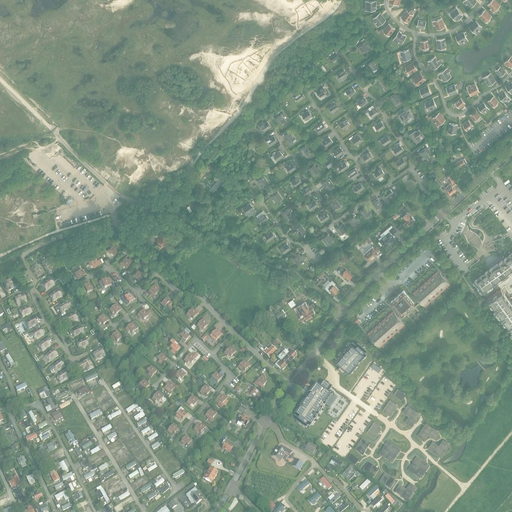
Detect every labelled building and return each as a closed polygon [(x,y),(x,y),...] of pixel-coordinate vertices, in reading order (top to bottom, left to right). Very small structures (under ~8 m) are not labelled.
[(490,10),(493,12),(500,5),(494,0),(492,0),(488,5),(491,8),(490,10)] [(376,1),(375,2),(375,1),(365,2),(365,7),(367,7),(367,10),(375,10),(375,4),(376,4),(376,1)] [(459,17),(460,18),(462,16),(461,15),(462,15),(455,7),(451,11),(452,12),(450,14),(455,20),(459,17)] [(479,16),(485,22),(491,16),(485,10),(479,16)] [(401,17),(407,22),(413,15),(406,11),(401,17)] [(374,18),(379,25),(385,20),(380,13),(374,18)] [(434,21),(437,29),(444,27),(441,18),(434,21)] [(417,27),(423,29),(426,22),(419,20),(417,27)] [(469,27),(475,33),(481,27),(475,21),(469,27)] [(383,31),(389,36),(395,29),(388,24),(383,31)] [(401,33),(399,31),(399,32),(398,32),(393,40),(398,43),(399,41),(401,43),(406,36),(401,33)] [(465,36),(467,35),(465,32),(463,33),(463,32),(455,36),(459,43),(467,39),(465,36)] [(436,40),(438,48),(446,47),(444,39),(436,40)] [(367,44),(365,41),(357,47),(362,53),(370,48),(367,44)] [(408,50),(400,52),(403,60),(410,58),(408,50)] [(329,57),(333,62),(339,58),(335,52),(329,57)] [(428,62),(433,69),(439,65),(435,57),(428,62)] [(368,64),(372,71),(378,67),(373,60),(368,64)] [(405,67),(409,74),(417,69),(413,63),(405,67)] [(495,71),(500,76),(505,72),(501,66),(495,71)] [(337,74),(341,80),(347,75),(343,69),(337,74)] [(439,74),(444,81),(450,77),(446,69),(439,74)] [(413,79),(418,85),(425,80),(420,73),(413,79)] [(483,78),(488,85),(495,81),(490,73),(483,78)] [(378,81),(382,88),(388,84),(384,77),(378,81)] [(446,88),(449,95),(457,92),(454,84),(446,88)] [(467,88),(471,96),(479,92),(475,84),(467,88)] [(419,89),(423,97),(431,93),(427,86),(419,89)] [(316,92),(320,97),(326,93),(322,87),(316,92)] [(345,91),(349,97),(356,92),(352,87),(345,91)] [(498,96),(503,101),(508,97),(504,91),(498,96)] [(298,102),(304,97),(300,92),(296,94),(295,93),(292,95),(298,102)] [(390,98),(394,104),(400,100),(395,94),(390,98)] [(357,101),(361,107),(367,102),(363,97),(357,101)] [(488,101),(492,107),(498,102),(493,97),(488,101)] [(455,102),(459,108),(465,103),(460,98),(455,102)] [(425,103),(428,110),(436,107),(433,99),(425,103)] [(328,107),(332,113),(339,108),(333,100),(330,102),(332,105),(328,107)] [(478,107),(482,112),(488,108),(483,102),(478,107)] [(368,112),(372,117),(378,113),(374,107),(368,112)] [(305,120),(312,116),(307,110),(304,113),(303,111),(300,113),(305,120)] [(404,122),(409,118),(409,117),(411,115),(409,112),(408,112),(407,110),(399,115),(404,122)] [(470,115),(474,121),(480,116),(475,111),(470,115)] [(275,118),(279,125),(285,120),(283,117),(284,116),(282,113),(275,118)] [(433,118),(439,125),(445,119),(439,113),(433,118)] [(339,124),(343,130),(349,125),(346,119),(339,124)] [(463,125),(467,130),(473,126),(468,120),(463,125)] [(264,131),(271,127),(267,121),(263,123),(262,121),(259,123),(264,131)] [(374,126),(378,131),(385,127),(381,121),(374,126)] [(315,127),(320,133),(326,128),(322,123),(315,127)] [(448,132),(456,133),(457,125),(449,123),(448,132)] [(419,137),(422,134),(419,130),(416,132),(415,131),(409,135),(414,142),(420,138),(419,137)] [(286,141),(288,143),(295,138),(290,131),(284,136),(287,140),(286,141)] [(267,140),(271,146),(277,141),(273,135),(267,140)] [(351,140),(355,145),(362,141),(358,135),(351,140)] [(380,140),(384,146),(390,141),(387,136),(380,140)] [(321,141),(326,147),(332,142),(328,137),(321,141)] [(393,150),(397,155),(403,151),(399,145),(393,150)] [(299,150),(304,156),(310,152),(305,146),(299,150)] [(333,151),(337,157),(343,153),(339,147),(333,151)] [(418,153),(423,160),(429,156),(427,153),(430,151),(427,147),(418,153)] [(277,161),(283,156),(279,151),(276,153),(274,151),(271,154),(277,161)] [(362,157),(366,162),(373,158),(369,152),(362,157)] [(396,162),(400,168),(406,163),(402,158),(396,162)] [(452,164),(455,169),(466,163),(464,158),(452,164)] [(338,166),(342,172),(348,167),(344,161),(338,166)] [(290,173),(296,168),(292,162),(289,165),(287,163),(284,165),(290,173)] [(210,167),(209,168),(205,164),(198,172),(196,170),(191,176),(192,178),(188,182),(193,186),(197,182),(203,175),(203,174),(206,171),(207,172),(211,168),(210,167)] [(308,168),(312,175),(318,171),(313,164),(308,168)] [(374,173),(378,178),(384,174),(379,166),(376,168),(377,170),(374,173)] [(348,173),(352,179),(359,174),(355,169),(348,173)] [(445,189),(450,195),(456,190),(453,187),(456,184),(453,181),(454,180),(451,174),(447,177),(450,183),(446,187),(447,188),(445,189)] [(257,179),(262,186),(268,182),(263,175),(257,179)] [(291,181),(294,186),(301,182),(297,176),(291,181)] [(434,180),(440,187),(442,185),(436,178),(434,180)] [(323,183),(328,190),(333,186),(329,179),(323,183)] [(353,187),(357,193),(364,188),(360,183),(353,187)] [(302,190),(306,196),(312,191),(307,184),(304,186),(305,187),(302,190)] [(383,193),(386,197),(392,193),(390,189),(383,193)] [(271,196),(276,202),(282,198),(277,192),(271,196)] [(331,202),(336,208),(342,204),(337,198),(331,202)] [(372,202),(376,209),(382,205),(377,198),(372,202)] [(307,204),(311,210),(318,205),(314,200),(307,204)] [(401,202),(395,207),(397,211),(404,206),(401,202)] [(243,208),(247,214),(254,209),(249,203),(243,208)] [(359,211),(364,218),(370,214),(365,207),(359,211)] [(281,213),(286,219),(292,215),(287,209),(281,213)] [(256,216),(261,224),(268,219),(262,211),(256,216)] [(318,217),(322,222),(329,218),(325,212),(318,217)] [(410,215),(408,212),(402,217),(405,219),(409,225),(415,220),(410,215)] [(358,218),(355,219),(353,216),(347,220),(352,226),(360,221),(358,218)] [(297,232),(299,235),(305,231),(300,224),(292,230),(295,233),(297,232)] [(342,238),(345,235),(343,233),(345,231),(341,225),(335,229),(340,235),(342,238)] [(383,237),(379,240),(379,241),(378,242),(381,246),(382,244),(385,247),(395,238),(391,235),(392,234),(397,231),(393,226),(393,227),(391,225),(380,235),(383,237)] [(264,235),(269,241),(275,237),(271,231),(264,235)] [(332,236),(330,238),(327,234),(322,238),(326,245),(334,239),(332,236)] [(157,244),(160,248),(167,241),(161,235),(156,239),(159,242),(157,244)] [(358,244),(361,247),(367,241),(364,238),(358,244)] [(280,248),(284,254),(290,249),(286,243),(280,248)] [(116,245),(116,246),(113,244),(107,250),(110,253),(112,252),(114,254),(119,248),(116,245)] [(367,254),(371,259),(378,253),(373,249),(367,254)] [(482,275),(479,277),(480,278),(478,279),(478,278),(474,282),(477,286),(477,287),(478,288),(479,288),(482,293),(485,298),(486,299),(490,303),(493,307),(493,308),(496,311),(501,317),(500,317),(503,321),(503,320),(507,325),(506,325),(509,330),(510,329),(511,332),(511,253),(509,255),(509,256),(508,257),(507,256),(503,260),(503,261),(499,263),(498,263),(498,264),(497,264),(494,266),(493,267),(492,267),(493,268),(489,271),(488,271),(484,274),(483,275),(482,275)] [(293,258),(297,265),(303,261),(298,254),(293,258)] [(130,257),(128,259),(126,256),(119,262),(123,266),(124,264),(126,266),(132,260),(130,257)] [(96,257),(88,260),(90,265),(91,267),(93,266),(99,264),(100,263),(99,259),(97,260),(96,257)] [(53,263),(51,264),(48,258),(42,262),(44,265),(43,265),(45,268),(46,267),(47,270),(54,266),(53,263)] [(329,267),(333,272),(335,270),(334,268),(338,265),(340,263),(337,260),(329,267)] [(41,269),(40,270),(36,264),(31,267),(36,275),(43,271),(41,269)] [(83,270),(81,271),(80,268),(72,272),(74,276),(76,275),(78,278),(85,274),(83,270)] [(345,270),(344,271),(341,268),(337,271),(347,281),(352,276),(345,270)] [(142,271),(141,272),(138,269),(132,275),(135,279),(137,277),(139,279),(144,274),(142,271)] [(29,282),(32,280),(26,270),(21,273),(22,276),(22,277),(23,279),(24,279),(25,281),(28,280),(29,282)] [(412,293),(424,307),(450,284),(438,271),(412,293)] [(110,281),(108,282),(106,279),(99,282),(101,286),(103,285),(104,288),(111,285),(110,281)] [(280,284),(284,288),(289,284),(284,279),(280,284)] [(14,284),(13,285),(9,280),(4,283),(6,286),(5,287),(6,289),(7,289),(9,291),(16,287),(14,284)] [(46,291),(53,285),(49,280),(44,284),(43,282),(41,284),(46,291)] [(331,292),(334,295),(339,290),(334,285),(335,284),(332,281),(325,288),(330,293),(331,292)] [(86,290),(87,293),(92,290),(89,283),(81,287),(83,291),(86,290)] [(158,287),(157,288),(154,286),(144,296),(146,298),(146,297),(148,298),(151,295),(154,298),(156,295),(160,290),(158,287)] [(50,296),(53,301),(61,296),(57,289),(54,291),(55,292),(50,296)] [(409,306),(414,302),(403,290),(399,294),(395,297),(391,301),(401,313),(406,310),(410,307),(409,306)] [(127,301),(129,303),(134,299),(129,293),(122,299),(125,303),(127,301)] [(15,298),(18,306),(20,305),(20,303),(26,301),(24,295),(15,298)] [(167,309),(169,311),(173,308),(171,306),(172,304),(167,298),(161,304),(164,308),(162,310),(163,310),(162,310),(163,312),(164,311),(166,310),(167,309)] [(308,304),(307,304),(305,302),(296,308),(300,314),(299,315),(304,322),(316,314),(312,308),(315,307),(313,303),(310,306),(308,304)] [(61,313),(69,308),(66,303),(58,308),(57,306),(55,308),(57,312),(59,310),(61,313)] [(120,306),(118,307),(116,304),(110,310),(113,313),(112,314),(114,316),(115,316),(116,315),(116,314),(122,309),(120,306)] [(22,317),(31,313),(28,307),(22,310),(22,308),(19,309),(22,317)] [(191,316),(193,318),(197,314),(192,309),(186,315),(189,318),(191,316)] [(149,310),(146,312),(144,310),(137,315),(140,319),(142,317),(144,320),(148,316),(148,315),(151,313),(149,310)] [(275,316),(278,321),(285,316),(282,311),(275,316)] [(367,334),(379,347),(404,325),(392,311),(367,334)] [(68,324),(77,320),(74,314),(66,318),(65,317),(62,318),(65,323),(67,321),(68,324)] [(26,323),(29,328),(37,324),(36,321),(38,320),(36,315),(33,317),(34,318),(26,323)] [(101,323),(103,325),(108,321),(103,315),(96,320),(99,324),(101,323)] [(353,326),(354,328),(361,322),(360,320),(356,315),(348,322),(353,327),(353,326)] [(202,327),(204,329),(208,325),(203,319),(197,325),(200,329),(202,327)] [(130,331),(132,333),(137,329),(132,323),(125,329),(128,333),(130,331)] [(12,330),(9,324),(2,327),(1,328),(2,331),(7,328),(9,332),(12,330)] [(74,337),(83,333),(80,327),(72,331),(71,330),(68,331),(70,335),(73,334),(74,337)] [(35,339),(43,334),(40,329),(32,334),(31,332),(28,334),(31,338),(33,336),(35,339)] [(181,340),(184,343),(190,336),(188,335),(190,332),(186,329),(180,336),(182,338),(181,340)] [(216,341),(222,334),(217,329),(209,336),(213,339),(213,338),(216,341)] [(115,339),(117,342),(122,338),(117,332),(110,337),(113,341),(115,339)] [(38,345),(42,351),(50,345),(48,342),(50,341),(47,337),(45,339),(46,340),(38,345)] [(82,348),(83,349),(85,348),(85,347),(88,346),(85,338),(82,339),(83,341),(76,343),(79,349),(82,348)] [(172,339),(170,342),(173,345),(170,348),(172,350),(170,352),(174,355),(180,348),(177,346),(178,345),(172,339)] [(355,345),(352,342),(346,349),(347,350),(345,352),(344,352),(335,361),(338,364),(336,367),(344,373),(346,371),(349,374),(357,364),(356,363),(359,360),(360,361),(366,354),(364,353),(366,350),(357,343),(355,345)] [(269,358),(276,350),(272,346),(268,350),(266,348),(263,352),(269,358)] [(232,347),(231,348),(230,347),(224,353),(227,356),(229,355),(231,357),(237,351),(232,347)] [(99,358),(99,359),(102,357),(101,356),(104,355),(100,348),(97,349),(98,351),(92,354),(96,360),(99,358)] [(45,356),(49,361),(52,359),(52,360),(54,358),(57,355),(53,350),(45,356)] [(287,354),(292,360),(296,355),(291,350),(288,353),(285,350),(283,352),(286,355),(287,354)] [(286,366),(292,360),(287,354),(286,355),(283,352),(277,358),(280,361),(286,366)] [(157,362),(161,366),(167,359),(161,354),(157,359),(159,361),(157,362)] [(189,362),(191,364),(195,359),(189,354),(183,361),(187,364),(189,362)] [(90,362),(89,362),(88,360),(82,363),(79,365),(78,363),(75,365),(78,372),(82,370),(83,373),(87,371),(93,368),(91,365),(92,364),(90,362)] [(54,369),(56,372),(64,366),(60,361),(52,367),(51,365),(49,367),(52,371),(54,369)] [(242,369),(245,371),(249,367),(244,361),(237,367),(241,371),(242,369)] [(282,370),(286,366),(280,361),(275,366),(278,369),(279,368),(282,370)] [(147,375),(151,378),(156,371),(151,366),(147,371),(149,373),(147,375)] [(183,370),(182,371),(180,369),(174,376),(178,379),(180,377),(182,379),(187,373),(183,370)] [(57,377),(60,382),(68,377),(67,374),(68,373),(67,371),(57,377)] [(220,373),(218,375),(216,373),(210,379),(214,382),(215,381),(217,383),(223,376),(220,373)] [(257,386),(261,389),(267,381),(264,379),(265,378),(261,376),(256,382),(258,384),(257,386)] [(139,389),(143,392),(148,385),(146,383),(147,382),(144,379),(139,385),(141,387),(139,389)] [(18,386),(21,393),(28,389),(23,381),(20,382),(21,385),(18,386)] [(320,386),(316,384),(309,394),(310,395),(308,398),(307,398),(302,405),(302,404),(299,408),(295,415),(298,418),(296,420),(306,427),(308,424),(310,426),(314,419),(315,419),(318,415),(317,415),(322,408),(321,407),(323,404),(325,405),(325,404),(330,408),(336,399),(331,396),(332,395),(328,392),(331,387),(324,381),(320,386)] [(173,383),(172,384),(170,382),(164,389),(170,393),(176,386),(173,383)] [(85,386),(77,391),(79,395),(81,394),(82,396),(86,394),(87,395),(89,393),(85,386)] [(205,394),(207,395),(211,391),(205,386),(199,393),(203,396),(205,394)] [(249,395),(255,400),(258,397),(257,396),(259,393),(252,388),(249,391),(251,393),(249,395)] [(398,389),(394,394),(400,398),(403,393),(398,389)] [(156,400),(158,402),(164,396),(158,391),(151,399),(155,402),(156,400)] [(55,399),(57,403),(69,397),(66,393),(55,399)] [(224,395),(223,397),(220,394),(214,401),(218,404),(220,402),(224,406),(228,401),(226,399),(227,397),(224,395)] [(195,398),(195,399),(192,396),(186,403),(190,406),(191,404),(194,406),(199,400),(195,398)] [(56,409),(55,408),(57,407),(57,406),(54,407),(50,398),(46,400),(49,406),(45,408),(47,412),(52,410),(56,409)] [(390,401),(386,405),(392,409),(396,405),(390,401)] [(237,411),(243,414),(246,409),(241,405),(237,411)] [(386,405),(383,410),(389,414),(392,409),(386,405)] [(27,417),(22,406),(18,408),(23,419),(27,417)] [(414,410),(409,407),(405,413),(410,416),(413,411),(414,410)] [(141,413),(134,418),(135,420),(139,418),(139,419),(145,416),(142,412),(143,412),(144,411),(143,409),(139,411),(141,413)] [(181,417),(183,419),(187,414),(181,409),(175,416),(179,419),(181,417)] [(214,411),(213,412),(210,410),(205,416),(208,419),(210,417),(212,419),(217,413),(214,411)] [(58,411),(51,415),(55,422),(62,418),(58,411)] [(419,416),(413,411),(410,416),(414,420),(415,421),(419,416)] [(28,416),(33,424),(40,419),(37,414),(33,415),(32,413),(28,416)] [(241,416),(239,415),(237,419),(239,420),(238,422),(236,424),(241,427),(242,424),(245,426),(249,420),(241,416)] [(414,420),(410,416),(405,422),(410,425),(414,420)] [(22,424),(25,429),(26,430),(28,429),(28,428),(31,427),(32,429),(33,428),(32,427),(33,427),(31,423),(30,424),(28,421),(22,424)] [(374,422),(370,427),(376,431),(380,426),(374,422)] [(198,431),(201,433),(205,428),(199,423),(193,430),(197,433),(198,431)] [(172,432),(174,434),(178,429),(172,424),(167,431),(171,434),(172,432)] [(101,430),(103,433),(111,428),(110,425),(101,430)] [(432,428),(427,425),(423,430),(428,434),(431,429),(432,428)] [(370,427),(367,432),(373,436),(376,431),(370,427)] [(425,438),(428,434),(423,430),(422,429),(419,434),(425,438)] [(431,429),(428,434),(434,438),(437,433),(431,429)] [(41,434),(38,436),(41,441),(42,440),(43,441),(50,437),(47,432),(42,435),(41,434)] [(65,435),(69,442),(71,441),(72,443),(76,441),(75,438),(74,438),(70,432),(65,435)] [(76,439),(79,443),(89,436),(87,432),(76,439)] [(14,442),(6,436),(4,438),(7,441),(6,442),(8,444),(9,443),(12,445),(14,442)] [(185,443),(188,446),(192,441),(186,436),(180,442),(184,445),(185,443)] [(362,440),(358,444),(364,449),(368,444),(362,440)] [(225,443),(223,441),(221,444),(223,446),(222,448),(229,453),(233,447),(225,443)] [(312,451),(316,444),(311,441),(308,444),(307,443),(306,445),(306,446),(307,446),(306,447),(312,451)] [(82,447),(84,450),(92,445),(90,442),(82,447)] [(435,451),(439,446),(433,442),(429,447),(435,451)] [(448,446),(442,442),(439,446),(443,450),(444,451),(448,446)] [(46,445),(50,452),(55,450),(52,443),(46,445)] [(358,444),(355,449),(361,453),(364,449),(358,444)] [(394,448),(394,447),(389,444),(385,449),(390,453),(394,448)] [(47,456),(42,446),(38,448),(39,450),(38,451),(42,458),(46,456),(47,456)] [(290,455),(292,452),(282,446),(280,449),(278,448),(273,456),(281,461),(285,455),(284,454),(285,452),(290,455)] [(443,450),(439,446),(435,451),(434,452),(439,455),(443,450)] [(394,448),(390,453),(395,456),(394,457),(396,457),(399,452),(394,448)] [(387,458),(390,453),(385,449),(384,449),(381,453),(386,457),(387,458)] [(395,456),(390,453),(387,458),(386,457),(386,459),(390,462),(394,457),(395,456)] [(347,460),(353,464),(357,459),(351,455),(347,460)] [(24,457),(17,460),(19,465),(20,465),(22,468),(26,466),(24,462),(25,461),(24,457)] [(331,461),(341,467),(343,463),(333,457),(331,461)] [(292,466),(299,470),(303,464),(296,459),(292,466)] [(423,464),(423,463),(418,459),(414,465),(419,469),(422,464),(423,464)] [(86,460),(83,462),(80,463),(84,470),(88,467),(90,472),(93,471),(90,466),(86,460)] [(99,470),(100,472),(109,466),(107,464),(99,470)] [(415,473),(419,469),(414,465),(413,464),(410,469),(415,473)] [(422,464),(419,469),(424,472),(423,472),(425,473),(428,468),(423,464),(422,464)] [(363,471),(368,474),(372,468),(367,465),(363,471)] [(202,478),(211,483),(217,472),(210,468),(206,475),(204,474),(202,478)] [(368,474),(373,478),(377,472),(372,468),(368,474)] [(414,474),(419,478),(423,472),(424,472),(419,469),(415,473),(414,474)] [(49,473),(54,483),(60,480),(55,470),(49,473)] [(93,471),(85,476),(86,478),(92,475),(95,480),(98,478),(95,474),(93,471)] [(9,480),(10,484),(20,480),(17,474),(11,476),(13,479),(9,480)] [(33,475),(26,477),(29,486),(35,483),(33,478),(34,477),(33,475)] [(380,482),(385,486),(389,480),(384,476),(380,482)] [(320,480),(328,490),(332,487),(324,478),(320,480)] [(367,480),(360,487),(362,490),(370,482),(367,480)] [(385,486),(390,489),(394,483),(389,480),(385,486)] [(307,481),(299,489),(302,492),(310,484),(307,481)] [(375,486),(367,494),(370,497),(378,489),(375,486)] [(409,486),(406,491),(410,494),(411,495),(415,490),(409,486)] [(60,494),(54,497),(56,500),(63,496),(65,501),(69,499),(66,495),(67,494),(65,491),(64,488),(59,491),(60,494)] [(194,502),(196,504),(201,501),(198,496),(200,495),(195,488),(185,495),(188,499),(188,500),(191,503),(192,503),(194,502)] [(397,493),(402,497),(406,491),(401,488),(397,493)] [(24,498),(20,490),(15,492),(19,501),(24,498)] [(402,497),(406,500),(410,494),(406,491),(402,497)] [(40,493),(33,496),(32,497),(33,500),(33,499),(34,501),(35,502),(40,499),(40,500),(43,498),(40,493)] [(317,493),(309,500),(311,503),(320,496),(317,493)] [(387,498),(394,506),(396,504),(389,496),(387,498)] [(379,497),(372,504),(374,506),(381,500),(379,497)] [(168,504),(171,509),(177,506),(173,500),(168,504)] [(338,511),(341,511),(349,506),(346,503),(338,511)]
